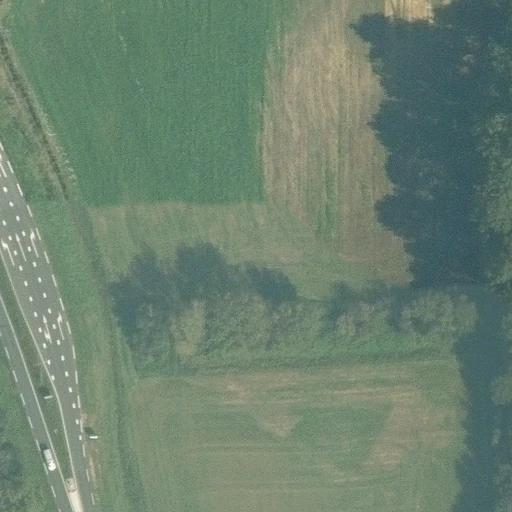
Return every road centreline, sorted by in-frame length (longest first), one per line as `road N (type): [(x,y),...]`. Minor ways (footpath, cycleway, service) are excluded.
road 1 (secondary): [(82,511),(67,393),(0,193)]
road 2 (secondary): [(0,310),(72,511)]
